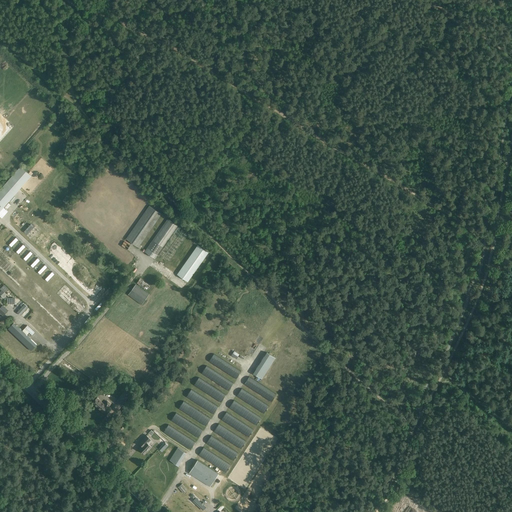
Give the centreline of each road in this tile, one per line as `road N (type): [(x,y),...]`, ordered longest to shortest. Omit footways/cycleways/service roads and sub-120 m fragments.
road 1 (unclassified): [(155,511),(0,361)]
road 2 (track): [(442,374),(376,511)]
